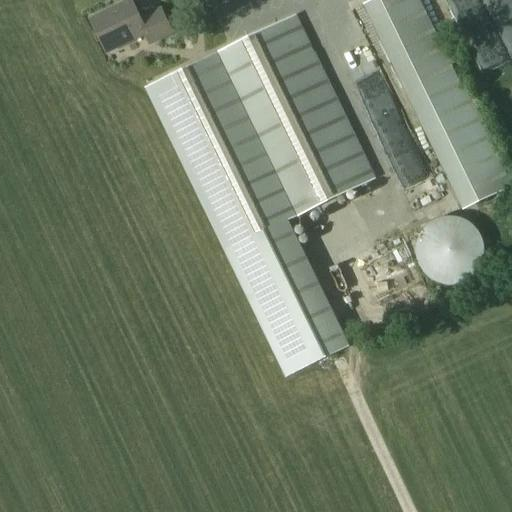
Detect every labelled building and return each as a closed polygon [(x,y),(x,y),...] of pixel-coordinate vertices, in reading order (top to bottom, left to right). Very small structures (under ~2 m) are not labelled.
[(511,189),(511,183),(468,91),(464,93),(419,0),(376,0),(364,6),(463,213),(511,189)] [(481,5),(477,0),(451,0),(461,16),(481,5)] [(108,55),(146,36),(151,45),(172,35),(161,11),(140,21),(131,1),(91,21),(108,55)] [(282,225),(374,180),(295,17),(162,81),(303,372),(343,352),(282,225)] [(470,43),(481,72),(510,61),(499,32),(470,43)] [(399,106),(380,112),(404,185),(423,179),(399,106)] [(485,248),(486,242),(485,235),(484,231),(481,226),(478,222),(474,219),(469,216),(463,214),(459,214),(454,214),(448,216),(442,219),(439,222),(435,226),(432,231),(431,235),(430,241),(431,247),(432,253),(438,261),(442,264),(446,267),(451,269),(456,269),(463,269),(467,268),(472,265),(477,262),(480,258),(484,253),(485,248)]
